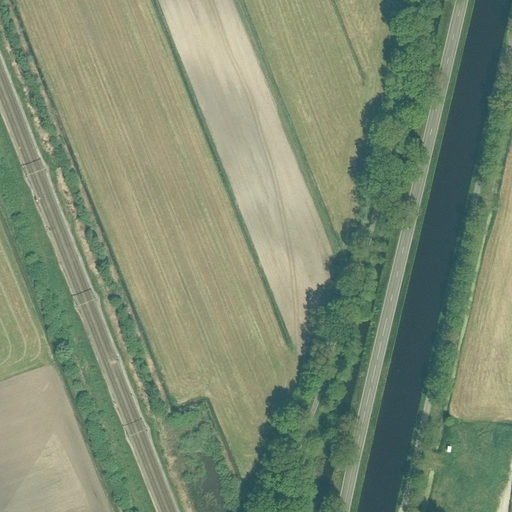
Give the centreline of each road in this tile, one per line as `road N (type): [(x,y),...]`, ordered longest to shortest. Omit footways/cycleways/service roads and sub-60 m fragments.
road 1 (secondary): [(343,511),(461,0)]
road 2 (unclassified): [(402,511),(511,38)]
